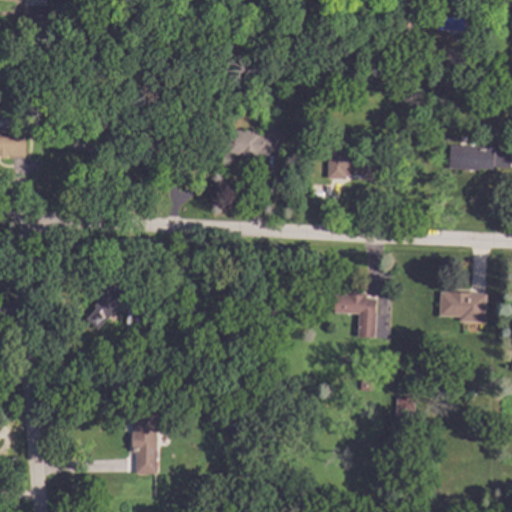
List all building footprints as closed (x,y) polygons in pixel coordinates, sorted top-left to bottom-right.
[(48,5),(47,25),(25,24),(26,4),(48,5)] [(498,22),(497,37),(486,36),(487,22),(498,22)] [(397,57),(392,65),(387,62),(391,54),(397,57)] [(284,127),(287,127),(287,156),(262,155),(262,157),(240,157),(240,155),(228,155),(228,129),(263,130),(263,131),(266,132),(266,126),(275,126),(275,114),(284,114),(284,127)] [(99,126),(98,132),(102,133),(103,129),(115,129),(114,146),(102,146),(102,141),(99,140),(99,150),(78,149),(78,148),(68,147),(69,125),(99,126)] [(0,128),(28,129),(27,157),(12,157),(12,155),(0,154),(0,128)] [(198,132),(197,151),(176,150),(176,154),(144,152),(145,129),(198,132)] [(497,147),(497,148),(511,148),(511,167),(496,166),(496,169),(482,168),(482,170),(451,169),(452,144),(497,147)] [(381,179),(368,179),(368,175),(349,175),(349,179),(330,178),(331,149),(381,150),(381,179)] [(131,296),(101,329),(89,319),(98,310),(96,308),(102,302),(99,299),(115,281),(131,296)] [(489,293),(488,322),(462,321),(462,316),(441,316),(442,291),(489,293)] [(368,298),(378,299),(378,337),(361,337),(361,313),(337,313),(337,293),(368,294),(368,298)] [(169,296),(176,296),(176,305),(170,305),(170,307),(152,306),(152,295),(169,295),(169,296)] [(376,380),(375,391),(362,390),(362,380),(376,380)] [(417,398),(416,420),(398,419),(399,397),(417,398)] [(159,473),(138,473),(138,452),(133,452),(133,429),(134,429),(134,412),(159,411),(159,473)] [(280,489),(279,503),(271,502),(272,489),(280,489)]
